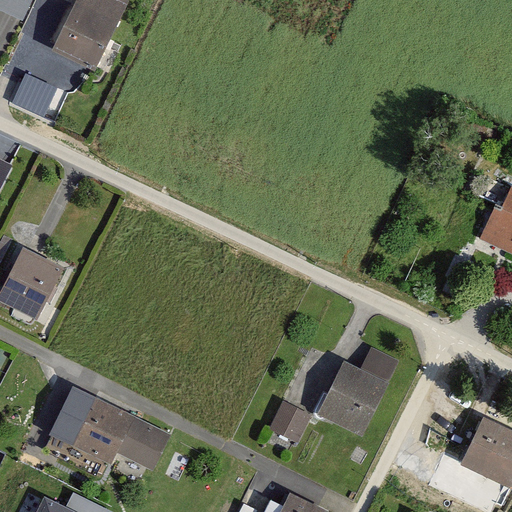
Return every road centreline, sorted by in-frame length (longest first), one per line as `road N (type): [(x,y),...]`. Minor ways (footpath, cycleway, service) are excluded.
road 1 (residential): [(0,125),(449,338)]
road 2 (residential): [(362,511),(449,338)]
